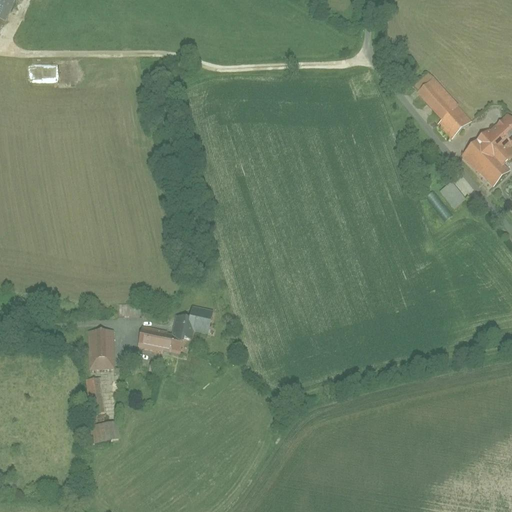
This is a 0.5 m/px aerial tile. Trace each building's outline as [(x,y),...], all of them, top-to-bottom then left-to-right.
[(0,0),(0,19),(10,25),(23,0),(0,0)] [(440,81),(420,98),(442,124),(434,131),(447,146),(455,140),(456,141),(476,125),(440,81)] [(510,173),(500,163),(511,152),(511,119),(510,117),(463,160),(491,191),(510,173)] [(454,189),(441,198),(454,216),(468,207),(454,189)] [(121,308),(121,320),(145,320),(145,308),(121,308)] [(180,319),(176,335),(146,329),(142,348),(184,357),(187,343),(197,345),(199,335),(214,338),(218,316),(197,312),(195,322),(180,319)] [(90,334),(91,374),(117,373),(116,333),(90,334)] [(86,385),(89,419),(107,417),(104,383),(86,385)] [(118,438),(115,422),(87,427),(89,443),(118,438)]
